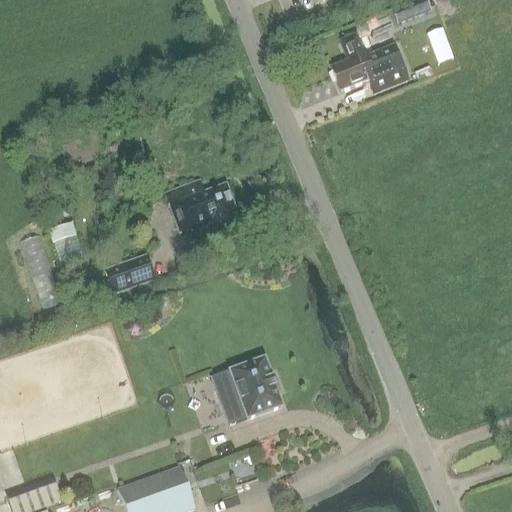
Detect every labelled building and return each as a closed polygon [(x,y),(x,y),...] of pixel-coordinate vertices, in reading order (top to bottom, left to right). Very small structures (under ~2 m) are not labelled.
[(402,3),(391,8),(398,26),(410,21),(402,3)] [(393,47),(365,59),(356,37),(340,43),(348,63),(330,70),(340,93),(372,80),(378,93),(373,95),(374,97),(408,83),(393,47)] [(230,216),(235,214),(225,187),(204,195),(200,184),(166,196),(181,238),(212,226),(216,236),(234,229),(230,216)] [(82,256),(72,225),(48,232),(58,264),(82,256)] [(112,297),(151,283),(143,261),(105,275),(112,297)] [(265,361),(230,373),(210,380),(228,428),(282,409),(265,361)] [(193,511),(194,511),(180,471),(118,493),(124,511),(193,511)] [(55,475),(8,493),(14,511),(41,511),(66,503),(55,475)]
